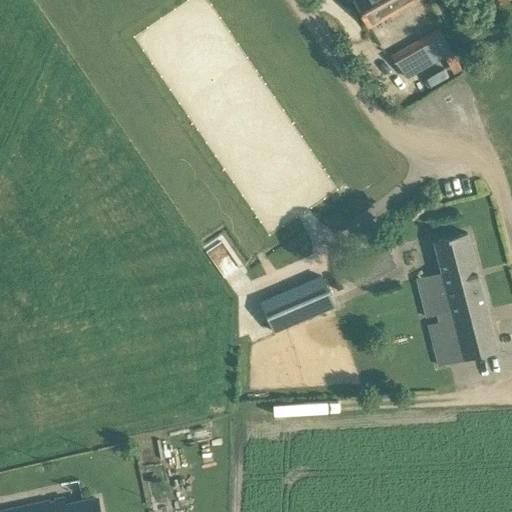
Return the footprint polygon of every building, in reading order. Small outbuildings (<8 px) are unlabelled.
[(354,0),(369,25),(413,0),(354,0)] [(392,55),(408,77),(452,51),(439,28),(392,55)] [(426,319),(437,359),(497,344),(467,228),(436,236),(444,266),(418,273),(429,319),(426,319)] [(347,260),(355,276),(396,258),(388,241),(347,260)] [(261,300),(274,331),(336,305),(323,274),(261,300)] [(5,511),(100,511),(98,498),(65,505),(64,499),(5,511)]
